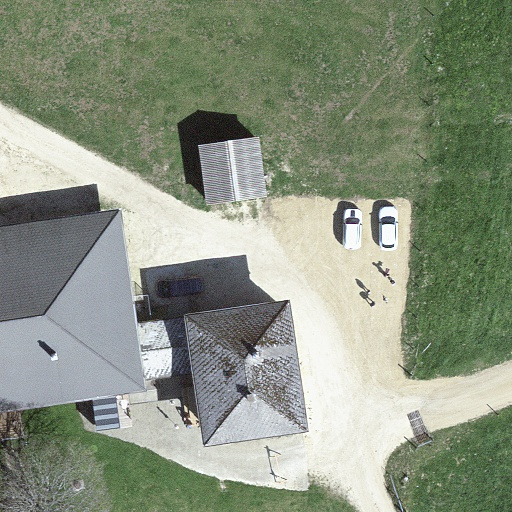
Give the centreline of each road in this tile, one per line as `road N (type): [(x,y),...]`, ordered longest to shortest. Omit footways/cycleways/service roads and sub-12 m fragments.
road 1 (track): [(337,460),(311,306),(258,256),(0,129)]
road 2 (track): [(511,383),(337,460)]
